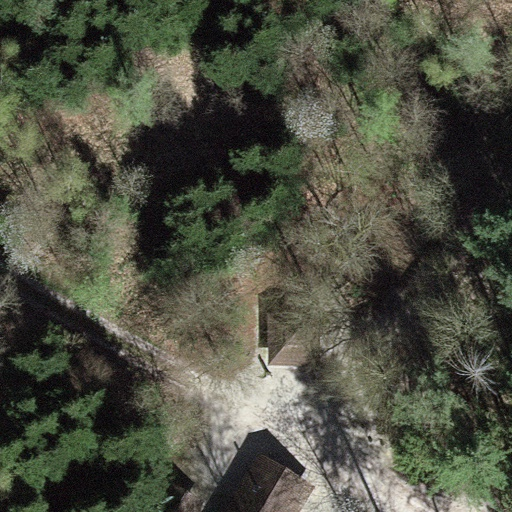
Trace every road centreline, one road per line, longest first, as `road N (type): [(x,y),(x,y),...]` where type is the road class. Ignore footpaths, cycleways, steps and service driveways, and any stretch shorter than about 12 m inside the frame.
road 1 (track): [(401,511),(0,278)]
road 2 (track): [(298,452),(511,169)]
